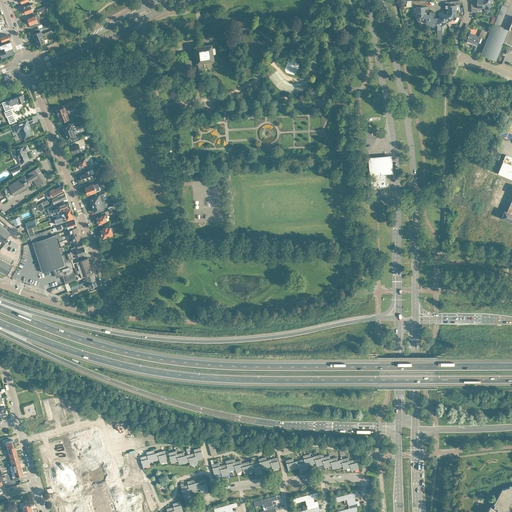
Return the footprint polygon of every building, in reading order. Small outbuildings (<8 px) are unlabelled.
[(426,9),(427,9),(427,6),(424,6),(421,6),(418,6),(415,6),(414,0),(413,0),(406,0),(406,1),(411,1),(412,7),(413,7),(413,14),(414,14),(416,18),(426,12),(426,9)] [(489,7),(484,0),(476,0),(477,0),(477,3),(477,6),(477,9),(477,10),(478,10),(478,8),(483,7),(487,13),(491,11),(489,7)] [(456,11),(456,5),(457,5),(458,5),(458,4),(459,4),(459,3),(460,1),(450,1),(450,2),(444,2),(445,5),(444,5),(444,8),(446,8),(446,11),(456,17),(458,12),(456,11)] [(503,42),(509,45),(511,45),(510,46),(511,47),(511,21),(508,30),(500,27),(509,3),(504,1),(503,5),(501,4),(480,55),(496,61),(503,42)] [(44,6),(37,9),(38,12),(43,10),(47,8),(46,2),(43,2),(44,6)] [(33,4),(23,7),(24,9),(24,10),(25,13),(26,14),(33,12),(32,8),(34,7),(33,4)] [(456,17),(446,11),(444,13),(442,11),(440,13),(448,24),(449,24),(448,22),(452,20),(457,22),(459,18),(456,17)] [(426,25),(432,13),(429,12),(429,13),(426,12),(416,18),(419,22),(421,21),(426,23),(425,25),(426,25)] [(437,29),(436,17),(433,16),(434,14),(432,13),(426,25),(427,26),(427,24),(432,26),(432,29),(437,29)] [(448,24),(440,13),(438,14),(439,16),(436,17),(437,29),(442,29),(442,26),(446,23),(447,25),(448,24)] [(28,21),(31,28),(37,26),(42,24),(41,22),(41,21),(39,21),(38,19),(39,19),(38,14),(27,18),(28,19),(27,20),(28,21)] [(481,37),(485,39),(488,32),(481,29),(478,36),(469,33),(466,40),(473,43),(472,46),(475,47),(476,44),(477,45),(479,40),(479,41),(481,38),(481,37)] [(49,34),(52,33),(51,31),(48,32),(42,34),(41,31),(33,34),(34,35),(33,35),(34,37),(35,40),(45,36),(49,34)] [(46,39),(45,36),(35,40),(36,43),(37,45),(38,46),(45,43),(44,40),(46,39)] [(12,47),(10,42),(0,45),(0,49),(4,48),(5,50),(12,47)] [(216,54),(215,50),(213,50),(212,44),(195,47),(197,63),(199,72),(205,71),(204,62),(214,60),(213,54),(216,54)] [(14,53),(12,48),(5,51),(6,53),(0,55),(1,58),(14,53)] [(6,117),(7,116),(10,124),(17,121),(12,110),(16,109),(17,110),(18,110),(19,110),(19,109),(19,108),(20,108),(18,104),(26,101),(25,99),(23,95),(11,99),(9,101),(8,101),(0,103),(0,104),(3,103),(6,111),(4,112),(6,117)] [(59,116),(76,110),(75,107),(69,109),(67,104),(63,105),(63,107),(57,110),(57,111),(57,113),(58,113),(59,116)] [(73,120),(71,115),(73,114),(73,113),(79,111),(78,109),(76,110),(59,116),(60,119),(60,121),(61,121),(61,122),(69,119),(69,121),(73,120)] [(27,121),(14,126),(16,132),(20,131),(22,133),(21,133),(22,138),(31,135),(28,127),(29,127),(27,121)] [(81,128),(80,125),(76,126),(75,121),(65,125),(66,127),(63,128),(64,129),(63,129),(64,131),(65,131),(65,134),(81,128)] [(74,133),(79,132),(80,131),(81,132),(84,130),(83,127),(81,128),(65,134),(66,136),(66,137),(67,139),(68,140),(70,138),(71,141),(78,139),(75,137),(74,133)] [(79,147),(84,145),(86,145),(83,138),(76,141),(77,144),(70,147),(73,154),(81,151),(79,147)] [(18,157),(21,163),(29,160),(26,153),(25,153),(24,152),(29,150),(27,146),(15,150),(16,151),(12,153),(14,159),(18,157)] [(511,157),(506,155),(498,173),(511,179),(511,157)] [(392,156),(368,158),(370,175),(393,174),(392,156)] [(89,160),(90,159),(89,157),(76,162),(78,168),(83,166),(83,167),(84,167),(84,168),(87,167),(86,166),(87,165),(90,164),(89,160)] [(21,173),(19,170),(21,169),(20,165),(19,165),(19,166),(11,169),(10,169),(14,177),(21,173)] [(44,177),(41,172),(38,167),(33,170),(33,169),(32,170),(33,171),(28,174),(30,177),(27,179),(25,176),(8,186),(10,189),(9,190),(8,189),(7,189),(6,189),(5,190),(5,191),(5,192),(7,194),(5,195),(8,198),(9,199),(10,200),(17,195),(17,194),(31,185),(29,183),(30,181),(33,180),(37,186),(41,184),(42,184),(42,183),(46,180),(46,179),(47,179),(45,176),(44,177)] [(92,169),(88,170),(86,171),(87,173),(81,175),(83,181),(92,177),(91,174),(94,173),(92,169)] [(386,176),(386,174),(385,173),(376,174),(376,173),(375,174),(371,174),(370,174),(370,175),(371,185),(371,186),(372,186),(376,185),(376,186),(376,185),(377,187),(387,187),(386,176),(386,175),(386,176)] [(99,185),(109,181),(107,174),(95,178),(97,183),(94,184),(93,184),(90,185),(85,187),(87,191),(86,191),(87,194),(88,194),(100,190),(99,185)] [(468,180),(460,177),(453,195),(449,205),(458,208),(468,180)] [(482,192),(479,201),(488,205),(494,191),(486,187),(487,184),(482,182),(478,190),(482,192)] [(55,188),(48,191),(48,192),(47,192),(47,193),(47,194),(47,195),(47,196),(47,197),(47,198),(48,199),(51,197),(64,190),(62,185),(55,189),(55,188)] [(106,194),(104,191),(98,193),(100,196),(99,196),(99,197),(98,196),(90,199),(91,203),(90,203),(91,205),(92,205),(92,206),(101,203),(105,201),(103,196),(104,195),(106,194)] [(67,198),(65,193),(57,197),(53,200),(53,201),(51,203),(52,205),(67,198)] [(458,208),(468,212),(455,244),(466,248),(482,207),(472,203),(462,199),(458,208)] [(511,199),(507,211),(505,210),(501,218),(511,222),(511,199)] [(70,207),(68,202),(67,202),(67,201),(61,203),(61,204),(57,206),(58,208),(53,210),(54,213),(70,207)] [(103,209),(101,203),(92,206),(92,207),(92,209),(93,209),(94,212),(103,209)] [(53,217),(54,220),(55,219),(72,213),(70,208),(63,210),(64,213),(62,214),(56,216),(53,217)] [(112,213),(111,210),(109,211),(109,210),(105,212),(106,214),(102,216),(96,218),(97,221),(97,222),(97,223),(98,223),(98,224),(105,222),(107,222),(106,221),(107,221),(106,218),(108,217),(107,215),(112,213)] [(74,218),(72,213),(55,219),(56,224),(74,218)] [(0,271),(6,274),(11,265),(0,258),(0,241),(1,242),(10,233),(8,231),(4,228),(3,227),(6,224),(0,219),(0,271)] [(35,220),(25,223),(27,229),(32,227),(37,226),(35,220)] [(77,226),(75,220),(54,228),(55,231),(63,229),(63,227),(67,226),(68,229),(77,226)] [(107,228),(107,227),(103,228),(104,230),(101,231),(102,234),(101,234),(101,235),(102,237),(103,237),(103,238),(104,237),(105,238),(112,236),(111,235),(113,234),(111,231),(114,230),(113,226),(107,228)] [(77,227),(66,230),(68,235),(78,231),(77,227)] [(46,238),(44,231),(35,235),(30,236),(32,243),(33,242),(46,238)] [(80,235),(78,231),(68,235),(69,239),(80,235)] [(93,273),(89,262),(88,258),(86,258),(87,260),(85,261),(84,259),(77,262),(75,257),(72,258),(71,255),(67,256),(66,253),(65,254),(62,255),(59,248),(56,239),(55,235),(46,238),(33,242),(43,272),(54,269),(57,268),(59,274),(63,273),(64,277),(66,283),(76,280),(86,276),(93,273)] [(84,247),(82,241),(76,243),(73,244),(74,247),(71,248),(72,252),(74,251),(84,247)] [(86,253),(84,247),(74,251),(72,252),(66,253),(67,256),(71,255),(77,253),(78,256),(86,253)] [(96,281),(93,273),(86,276),(87,279),(87,281),(70,287),(71,291),(77,288),(82,286),(96,281)] [(6,442),(7,446),(7,448),(14,446),(13,440),(9,441),(8,438),(2,440),(3,443),(6,442)] [(66,474),(51,478),(56,492),(82,493),(84,511),(129,511),(143,509),(138,490),(87,490),(83,472),(112,465),(107,444),(69,444),(66,474)] [(16,452),(15,446),(14,446),(7,448),(9,454),(16,452)] [(204,458),(201,447),(193,449),(194,453),(196,459),(204,458)] [(159,459),(157,452),(154,453),(153,450),(146,452),(147,455),(149,462),(159,459)] [(165,450),(157,452),(159,459),(160,462),(167,460),(165,450)] [(178,461),(177,454),(176,451),(168,453),(171,463),(178,461)] [(18,458),(16,452),(9,454),(10,460),(18,458)] [(189,461),(187,455),(184,455),(184,452),(177,454),(178,461),(179,464),(189,461)] [(196,459),(194,453),(187,455),(189,461),(190,465),(197,463),(196,459)] [(315,463),(314,456),(311,457),(310,454),(303,456),(304,459),(305,466),(306,466),(315,463)] [(324,464),(322,457),(321,454),(314,456),(315,463),(316,466),(324,464)] [(149,462),(147,455),(140,457),(141,460),(143,467),(150,465),(149,462)] [(332,466),(330,459),(329,456),(322,457),(324,464),(324,467),(331,466),(332,466)] [(271,466),(269,459),(267,460),(266,457),(258,459),(259,462),(261,469),(271,466)] [(280,467),(277,457),(269,459),(271,466),(272,469),(280,467)] [(342,466),(341,459),(338,460),(337,457),(330,459),(332,466),(331,466),(332,469),(342,466)] [(351,467),(349,461),(348,457),(341,459),(342,466),(343,469),(350,467),(351,467)] [(298,468),(297,461),(294,462),(293,458),(285,460),(288,470),(298,468)] [(235,469),(233,462),(232,459),(225,461),(226,464),(228,471),(235,469)] [(305,466),(304,459),(297,461),(298,468),(299,471),(307,469),(306,466),(305,466)] [(359,469),(356,459),(349,461),(351,467),(350,467),(351,471),(359,469)] [(243,470),(241,463),(240,460),(233,462),(235,469),(236,472),(243,470)] [(254,471),(252,464),(249,465),(248,461),(241,463),(243,470),(244,473),(254,471)] [(221,473),(220,466),(219,462),(211,464),(214,475),(221,473)] [(261,469),(259,462),(252,464),(254,471),(255,474),(262,472),(261,469)] [(228,471),(226,464),(220,466),(221,473),(222,476),(229,474),(228,471)] [(23,475),(21,469),(14,471),(15,477),(12,478),(13,481),(19,479),(18,476),(23,475)] [(200,489),(198,482),(195,483),(194,479),(187,481),(188,485),(190,492),(190,491),(200,489)] [(208,490),(205,480),(198,482),(200,489),(201,492),(208,490)] [(190,492),(188,485),(181,487),(184,497),(191,495),(190,491),(190,492)] [(511,486),(510,486),(509,486),(509,487),(504,489),(502,488),(493,504),(495,505),(493,508),(490,506),(486,511),(504,511),(511,499),(511,486)] [(354,497),(359,496),(358,491),(335,497),(337,502),(346,499),(348,508),(356,507),(360,506),(358,500),(355,501),(354,497)] [(313,498),(318,497),(317,496),(319,495),(319,492),(317,493),(316,492),(295,498),(294,497),(291,498),(293,503),(296,502),(296,503),(305,500),(307,509),(319,506),(317,501),(314,502),(313,498)] [(272,501),(277,499),(276,495),(253,502),(255,506),(264,504),(266,510),(275,507),(277,507),(276,503),(272,504),(272,501)] [(180,511),(183,511),(180,501),(172,503),(173,507),(174,511),(180,511)] [(26,505),(26,502),(20,504),(20,507),(23,506),(25,511),(32,510),(31,504),(26,505)] [(232,507),(237,506),(236,502),(214,508),(214,511),(218,511),(225,510),(225,511),(236,511),(236,509),(233,510),(232,507)]
